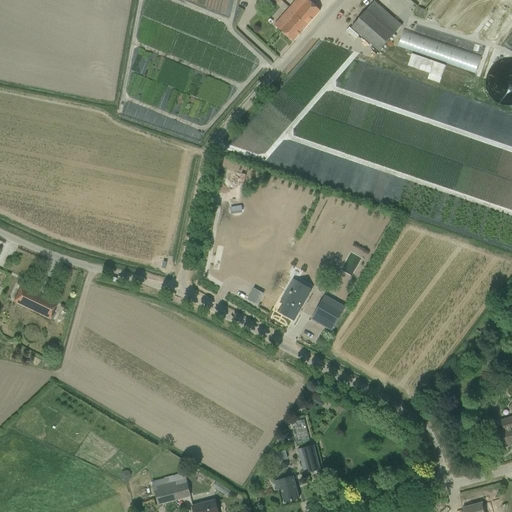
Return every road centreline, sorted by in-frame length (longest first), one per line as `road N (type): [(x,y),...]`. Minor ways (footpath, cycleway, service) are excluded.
road 1 (unclassified): [(444,481),(420,425),(177,287)]
road 2 (unclassified): [(177,287),(202,158),(214,136),(334,0)]
road 3 (unclassified): [(177,287),(37,250),(0,232)]
